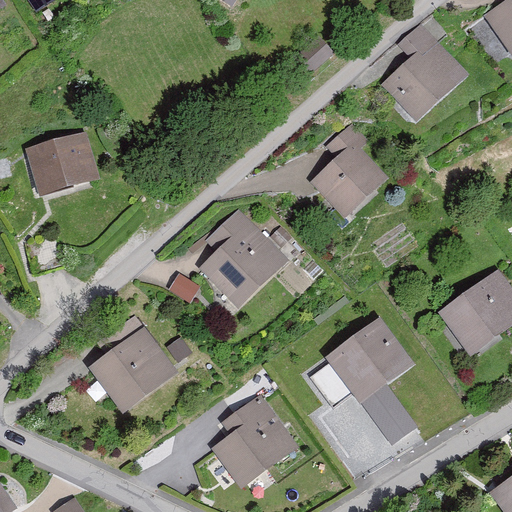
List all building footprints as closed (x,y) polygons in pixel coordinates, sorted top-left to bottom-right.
[(511,0),(484,18),(511,58),(511,57),(511,0)] [(466,75),(422,26),(395,51),(408,65),(381,90),(411,124),(466,75)] [(324,152),(333,163),(309,184),(341,220),(383,183),(356,153),(365,146),(350,129),(324,152)] [(98,185),(83,137),(23,155),(38,204),(98,185)] [(287,263),(237,214),(204,246),(216,258),(198,276),(236,314),(287,263)] [(180,275),(171,289),(191,301),(200,287),(180,275)] [(511,315),(511,296),(497,275),(437,319),(468,361),(511,328),(511,320),(509,317),(511,315)] [(175,376),(133,320),(98,346),(107,359),(90,373),(122,416),(175,376)] [(409,369),(379,325),(323,362),(353,406),(409,369)] [(188,355),(179,342),(166,351),(175,364),(188,355)] [(394,389),(366,406),(390,445),(418,428),(394,389)] [(295,451),(256,398),(218,426),(228,440),(212,452),(240,491),(295,451)] [(511,511),(511,481),(490,496),(500,511),(511,511)] [(0,511),(12,511),(0,492),(0,511)] [(60,511),(79,511),(75,503),(60,511)]
